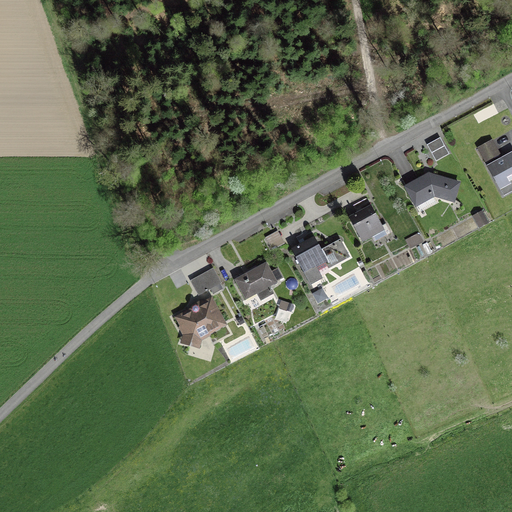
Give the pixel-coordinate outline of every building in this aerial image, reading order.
[(441,139),(428,146),(435,159),(448,152),(441,139)] [(486,161),(499,154),(492,141),(479,148),(486,161)] [(511,155),(489,168),(504,194),(511,189),(511,155)] [(426,176),(406,186),(415,203),(431,194),(453,201),(459,183),(433,176),(427,179),(426,176)] [(389,231),(386,224),(382,226),(371,206),(349,218),(362,241),(372,236),(375,241),(388,234),(389,231)] [(475,217),(480,226),(487,222),(482,213),(475,217)] [(278,235),(267,241),(273,253),(284,247),(278,235)] [(327,260),(329,265),(347,255),(340,242),(322,252),(314,237),(292,249),(311,283),(321,278),(315,267),(327,260)] [(236,280),(246,298),(257,292),(261,300),(273,293),(269,286),(282,278),(277,269),(271,272),(266,263),(236,280)] [(212,270),(192,281),(199,294),(211,288),(214,293),(222,289),(212,270)] [(187,336),(191,334),(196,335),(198,339),(209,333),(208,332),(223,323),(210,301),(199,307),(198,306),(195,305),(193,306),(192,309),(193,311),(179,318),(183,325),(181,326),(187,336)]
